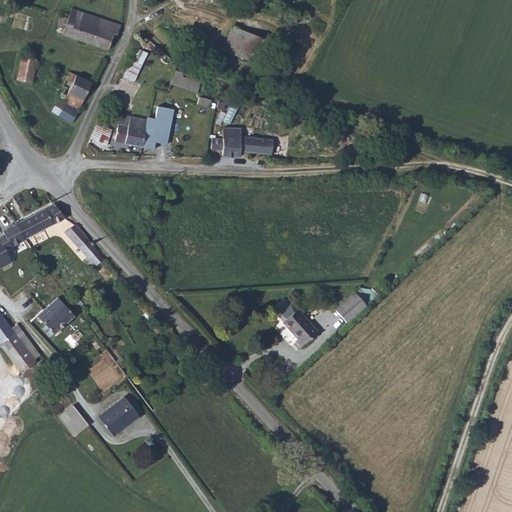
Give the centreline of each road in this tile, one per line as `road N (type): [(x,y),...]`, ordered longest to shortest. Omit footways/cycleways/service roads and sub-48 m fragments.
road 1 (unclassified): [(355,511),(35,170)]
road 2 (track): [(463,167),(187,77),(131,18)]
road 3 (track): [(0,302),(63,369),(101,437),(115,443),(151,435),(213,511)]
road 4 (track): [(250,170),(463,167),(511,183)]
road 5 (track): [(440,511),(511,320)]
road 6 (unclassified): [(66,164),(250,170)]
road 7 (unclassified): [(131,18),(66,164)]
